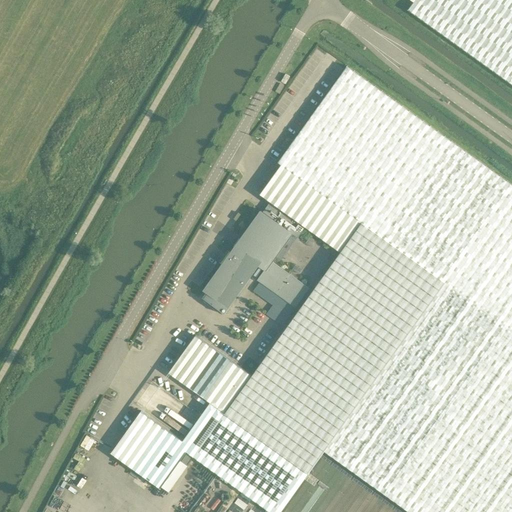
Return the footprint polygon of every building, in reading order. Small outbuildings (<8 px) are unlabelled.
[(511,0),(411,0),(413,2),(408,9),(511,83),(511,0)] [(183,440),(141,411),(111,452),(160,488),(161,487),(185,453),(186,451),(235,486),(241,490),(271,511),(280,511),(324,450),(410,511),(511,511),(511,185),(346,66),(344,69),(278,162),(281,164),(260,194),(271,202),(264,212),(261,210),(203,290),(207,292),(203,298),(224,313),(251,275),(258,265),(264,269),(257,280),(259,281),(295,307),(306,292),(309,295),(252,375),(196,335),(169,372),(210,402),(183,440)] [(289,76),(285,74),(281,81),(285,83),(289,76)] [(287,137),(280,146),(284,148),(290,139),(287,137)] [(86,434),(80,445),(89,449),(95,439),(86,434)]
